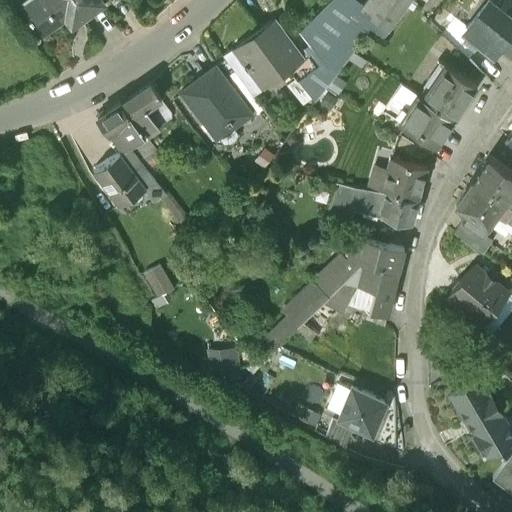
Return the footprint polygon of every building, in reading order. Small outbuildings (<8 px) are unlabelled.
[(39,41),(63,23),(70,32),(102,8),(96,0),(44,0),(22,18),(39,41)] [(369,30),(376,22),(365,13),(346,0),(332,0),(328,4),(299,32),(323,65),(333,78),(369,30)] [(383,40),(410,0),(375,0),(365,13),(376,22),(369,30),(383,40)] [(483,43),(478,49),(492,60),(511,35),(511,23),(488,4),(467,30),(483,43)] [(231,50),(261,90),(303,59),(273,19),(231,50)] [(442,36),(467,62),(478,49),(483,43),(467,30),(455,20),(442,36)] [(284,88),(305,116),(333,78),(323,65),(293,87),(291,84),(284,88)] [(422,99),(454,120),(476,86),(444,66),(422,99)] [(182,97),(215,143),(232,130),(227,123),(245,110),(214,67),(202,76),(205,80),(182,97)] [(138,133),(145,143),(153,137),(146,127),(152,123),(145,113),(161,101),(151,87),(121,109),(138,133)] [(399,125),(435,149),(454,120),(422,99),(418,96),(399,125)] [(119,159),(120,160),(128,171),(139,164),(146,158),(138,147),(145,143),(138,133),(121,109),(100,124),(122,157),(119,159)] [(386,195),(418,203),(427,169),(388,158),(380,194),(386,195)] [(120,160),(94,179),(120,215),(146,196),(128,171),(120,160)] [(474,181),(511,207),(511,195),(511,193),(511,175),(489,160),(474,181)] [(463,224),(484,236),(495,219),(501,218),(506,221),(511,212),(511,207),(474,181),(456,209),(468,216),(463,224)] [(345,223),(349,209),(354,190),(336,186),(328,218),(345,223)] [(349,209),(372,215),(380,217),(379,219),(392,223),(411,228),(418,203),(386,195),(380,194),(354,190),(349,209)] [(380,217),(372,215),(369,229),(389,234),(392,223),(379,219),(380,217)] [(463,224),(455,236),(483,259),(494,242),(484,236),(463,224)] [(354,240),(390,248),(393,238),(349,226),(346,238),(354,240)] [(362,267),(400,276),(405,252),(390,248),(354,240),(348,264),(362,267)] [(400,276),(362,267),(344,287),(377,295),(375,301),(373,301),(369,316),(389,321),(400,276)] [(475,270),(451,299),(484,325),(507,296),(475,270)] [(143,282),(157,308),(176,297),(163,272),(143,282)] [(240,358),(209,360),(211,392),(242,391),(240,358)] [(504,453),(511,448),(511,433),(481,381),(454,397),(473,431),(469,433),(484,459),(500,450),(502,454),(504,452),(504,453)] [(352,393),(339,426),(372,439),(385,406),(352,393)] [(511,453),(492,480),(511,494),(511,453)]
